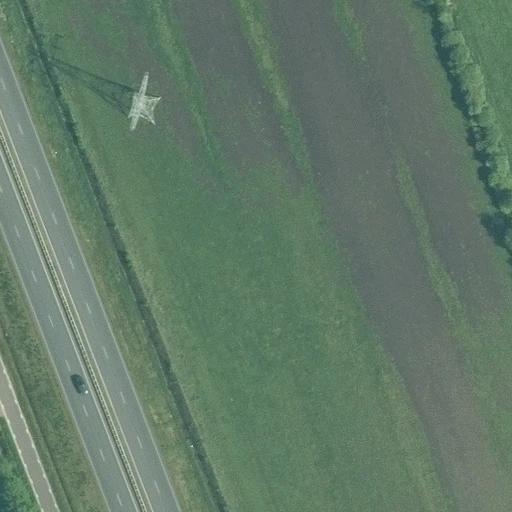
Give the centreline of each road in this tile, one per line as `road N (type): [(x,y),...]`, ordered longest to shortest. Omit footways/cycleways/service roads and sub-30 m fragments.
road 1 (trunk): [(165,511),(0,77)]
road 2 (trunk): [(0,183),(125,511)]
road 3 (unclassified): [(50,511),(0,381)]
